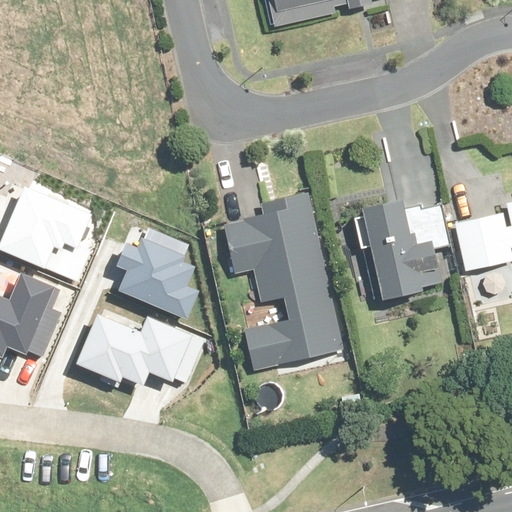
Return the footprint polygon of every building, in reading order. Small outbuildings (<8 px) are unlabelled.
[(265,0),(274,30),(388,0),(265,0)] [(79,221),(15,193),(0,228),(0,249),(64,278),(77,249),(69,246),(79,221)] [(255,272),(262,306),(286,301),(290,321),(266,326),(247,330),(256,371),(343,352),(309,195),(288,200),(289,207),(225,221),(236,276),(255,272)] [(405,215),(402,201),(353,213),(362,250),(370,248),(383,301),(444,286),(436,250),(449,247),(439,207),(405,215)] [(511,203),(501,206),(503,214),(457,225),(467,273),(511,262),(511,203)] [(184,246),(151,233),(146,247),(135,243),(132,249),(119,244),(110,267),(120,271),(112,292),(179,319),(189,294),(176,289),(185,268),(177,265),(184,246)] [(56,292),(26,280),(15,306),(0,299),(0,350),(2,351),(6,341),(45,357),(62,317),(48,311),(56,292)] [(91,316),(70,367),(112,384),(114,377),(138,386),(143,373),(180,388),(199,342),(142,319),(135,334),(91,316)]
